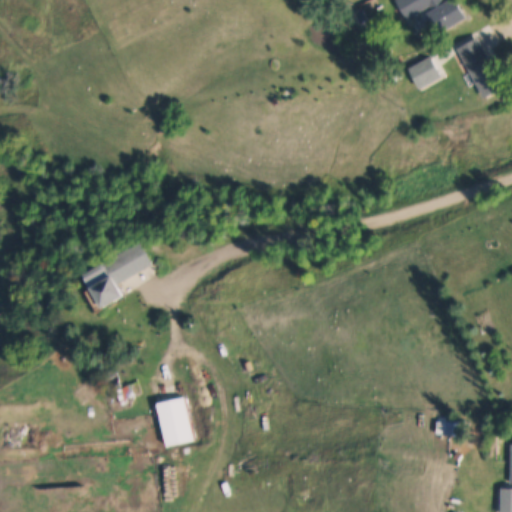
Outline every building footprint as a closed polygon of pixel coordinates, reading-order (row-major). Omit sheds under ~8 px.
[(397,0),(442,0),(445,3),(450,0),(456,0),(468,18),(441,35),(428,14),(434,10),(431,6),(409,19),(397,0)] [(412,26),(423,19),(427,27),(417,33),(412,26)] [(458,49),(478,38),(506,88),(486,99),(458,49)] [(85,271),(140,240),(153,263),(120,282),(127,294),(105,306),(85,271)] [(157,404),(183,398),(193,441),(167,447),(157,404)] [(437,420),(466,421),(466,436),(437,436),(437,420)] [(453,457),(457,452),(462,455),(459,460),(453,457)]
